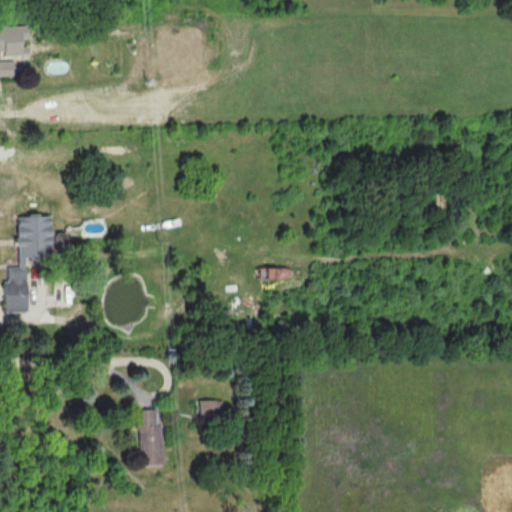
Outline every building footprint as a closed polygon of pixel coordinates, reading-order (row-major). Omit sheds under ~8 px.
[(28,55),(28,46),(21,46),(21,25),(0,25),(0,56),(0,57),(0,55),(28,55)] [(13,60),(0,60),(0,75),(13,75),(13,60)] [(25,311),(25,261),(49,261),(49,214),(16,214),(16,266),(6,266),(6,280),(3,280),(3,311),(25,311)] [(259,278),(290,277),(290,267),(259,268),(259,278)] [(198,414),(221,414),(222,399),(198,399),(198,414)] [(137,465),(161,465),(161,424),(155,424),(154,408),(135,409),(137,465)]
